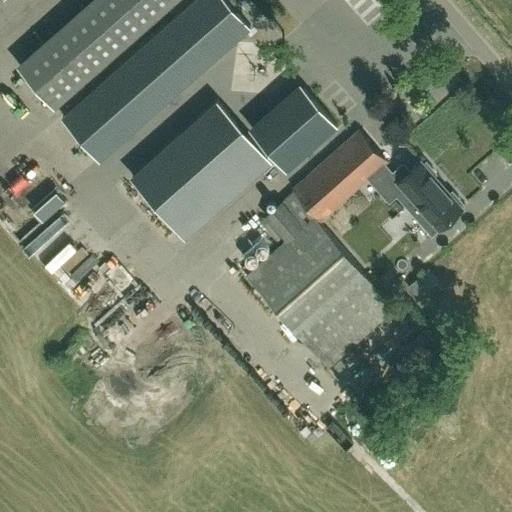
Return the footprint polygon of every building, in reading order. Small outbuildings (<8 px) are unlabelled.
[(195,0),(104,80),(137,119),(247,22),(228,0),(195,0)] [(450,74),(431,88),(467,137),(486,123),(450,74)] [(305,86),(252,131),(257,138),(279,163),(332,116),(310,92),(305,86)] [(389,141),(405,157),(448,115),(432,99),(389,141)] [(295,189),(281,200),(264,215),(286,238),(246,274),(327,367),(395,307),(320,221),(362,184),(371,194),(389,178),(380,168),(388,161),(359,127),(293,186),(295,189)] [(392,217),(400,211),(435,251),(465,224),(463,221),(466,219),(457,209),(454,212),(437,192),(440,190),(431,180),(429,182),(414,166),(395,185),(389,179),(372,194),(392,217)] [(49,226),(29,242),(37,251),(57,235),(49,226)] [(80,279),(105,256),(84,234),(60,257),(80,279)] [(427,282),(442,263),(433,256),(418,275),(427,282)] [(104,329),(130,305),(133,309),(154,289),(145,280),(99,324),(104,329)]
